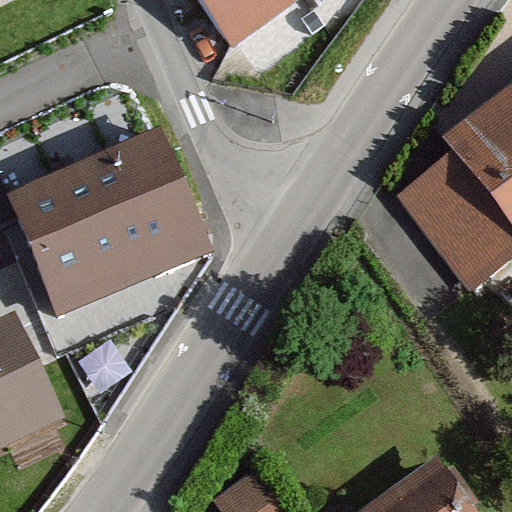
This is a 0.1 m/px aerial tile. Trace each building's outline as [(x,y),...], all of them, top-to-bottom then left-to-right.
[(198,0),(241,55),(310,0),(198,0)] [(511,117),(489,134),(511,166),(511,117)] [(511,253),(511,166),(489,134),(448,165),(510,250),(511,253)] [(162,135),(102,168),(57,190),(59,194),(100,284),(161,258),(167,271),(217,246),(162,135)] [(511,253),(510,250),(448,165),(396,204),(464,299),(511,263),(511,253)] [(57,190),(18,210),(0,177),(0,234),(23,223),(67,313),(72,310),(66,298),(100,284),(59,194),(57,190)] [(75,344),(137,319),(128,296),(66,321),(75,344)] [(0,453),(63,422),(20,337),(0,347),(0,453)] [(472,511),(443,472),(382,511),(472,511)] [(287,511),(265,483),(227,511),(287,511)]
